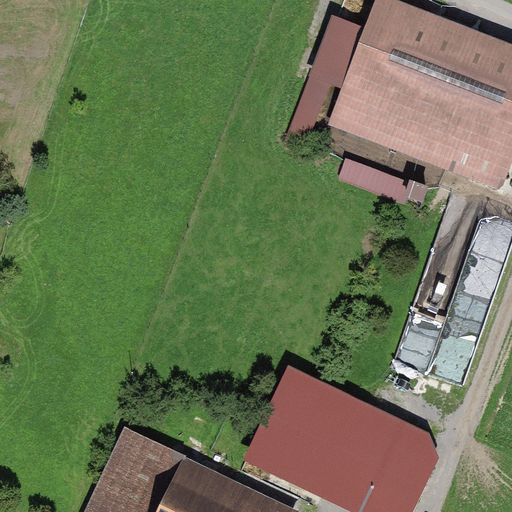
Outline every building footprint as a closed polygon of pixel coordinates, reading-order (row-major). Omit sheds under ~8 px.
[(511,173),(511,48),(389,0),(383,0),(333,127),(503,195),(511,173)] [(406,367),(462,382),(476,331),(450,323),(480,218),(451,209),(406,367)] [(329,404),(279,379),(245,446),(272,460),(297,411),(320,422),(329,404)] [(421,443),(352,410),(317,481),(380,511),(412,511),(420,497),(399,487),(421,443)] [(301,511),(128,431),(90,511),(301,511)]
